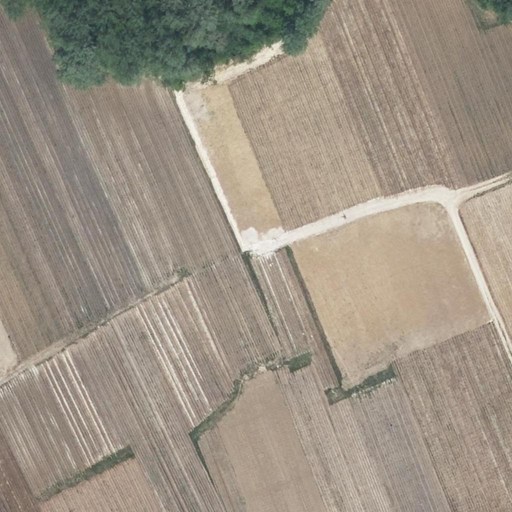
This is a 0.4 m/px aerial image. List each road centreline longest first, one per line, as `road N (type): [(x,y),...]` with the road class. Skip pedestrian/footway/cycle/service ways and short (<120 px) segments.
road 1 (track): [(511,355),(443,195),(392,202),(250,251)]
road 2 (track): [(323,0),(276,49),(185,83),(100,59),(52,0)]
road 3 (track): [(175,281),(0,382)]
